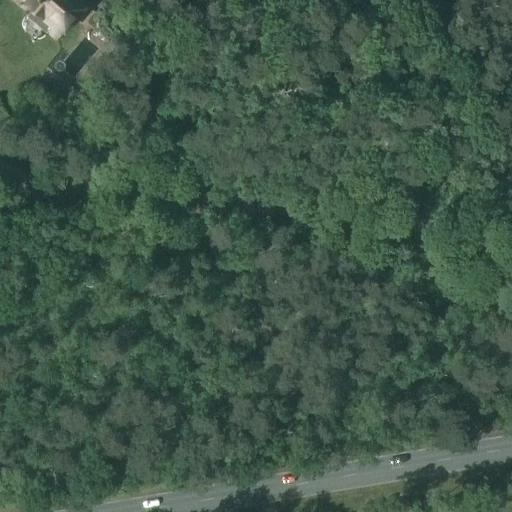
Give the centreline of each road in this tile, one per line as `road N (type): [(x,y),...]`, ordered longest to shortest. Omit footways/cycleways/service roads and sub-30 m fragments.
road 1 (unclassified): [(511,265),(282,215),(155,197),(0,200)]
road 2 (primary): [(511,448),(139,511)]
